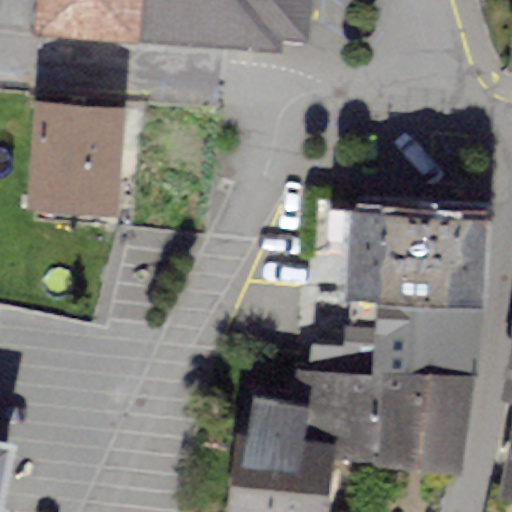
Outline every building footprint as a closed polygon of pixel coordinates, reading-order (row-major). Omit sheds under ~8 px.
[(298,40),(299,0),(29,0),(28,25),(298,40)] [(108,210),(116,107),(28,100),(20,203),(108,210)] [(349,205),(343,285),(383,288),(465,294),(471,214),(349,205)] [(380,331),(377,365),(459,371),(465,294),(383,288),(380,331)] [(310,444),(331,445),(371,449),(375,391),(377,365),(380,331),(348,329),(346,349),(317,347),(313,402),(310,444)] [(452,455),(459,371),(377,365),(375,391),(371,449),(397,451),(452,455)] [(235,511),(325,511),(331,445),(310,444),(313,402),(258,397),(255,434),(241,433),(235,511)]
